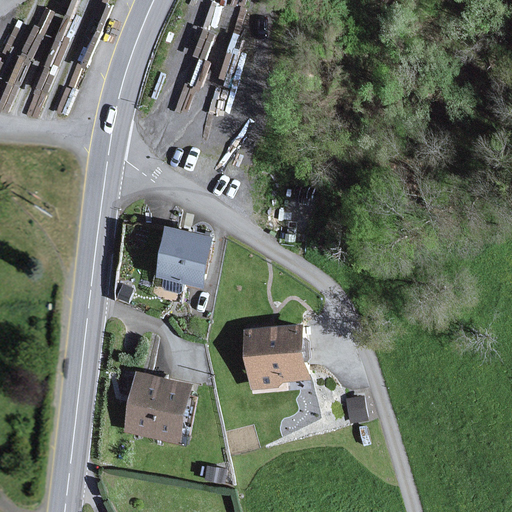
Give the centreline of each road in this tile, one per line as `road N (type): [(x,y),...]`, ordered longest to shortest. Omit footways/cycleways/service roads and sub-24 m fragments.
road 1 (unclassified): [(415,511),(370,357),(335,292),(145,170),(107,158)]
road 2 (secondary): [(64,511),(107,158)]
road 3 (secondary): [(109,146),(154,0)]
